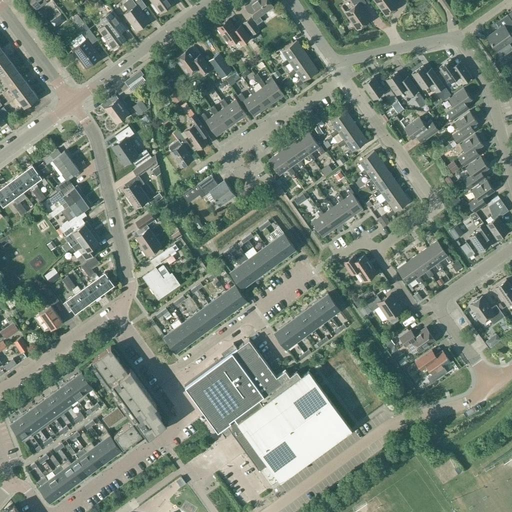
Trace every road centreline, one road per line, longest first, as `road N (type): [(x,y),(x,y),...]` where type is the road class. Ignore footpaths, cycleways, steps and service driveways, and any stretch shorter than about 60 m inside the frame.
road 1 (residential): [(267,511),(395,421),(463,405),(492,385)]
road 2 (residential): [(375,251),(437,208),(344,75)]
road 3 (residential): [(114,312),(127,295),(127,273),(97,146),(73,104)]
road 4 (residential): [(60,511),(190,417),(161,377)]
road 5 (residential): [(249,185),(229,153),(344,75)]
road 6 (unclassified): [(73,104),(214,0)]
road 7 (residential): [(0,388),(114,312)]
road 8 (residential): [(335,60),(458,36)]
road 9 (residential): [(73,104),(0,6)]
